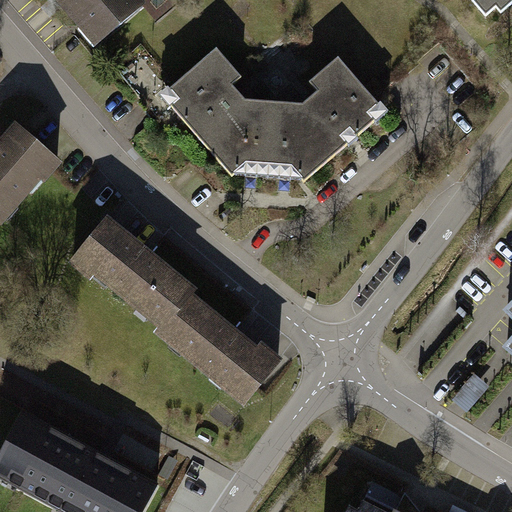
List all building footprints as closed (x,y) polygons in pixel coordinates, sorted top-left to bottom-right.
[(63,0),(99,44),(151,4),(147,0),(63,0)] [(511,0),(471,0),(486,18),(497,9),(501,15),(511,5),(511,0)] [(245,168),(270,171),(275,104),(244,101),(233,89),(244,80),(217,49),(171,89),(163,96),(173,109),(234,177),(245,168)] [(163,96),(171,89),(143,55),(118,75),(157,122),(173,109),(163,96)] [(275,104),(270,171),(295,172),(304,183),(387,113),(341,59),(309,85),(318,96),(306,106),(275,104)] [(0,225),(4,229),(44,182),(48,185),(65,165),(18,125),(0,146),(0,225)] [(193,294),(106,221),(67,268),(88,286),(92,282),(157,336),(190,297),(193,294)] [(190,297),(157,336),(155,339),(243,413),(283,365),(261,347),(256,352),(190,297)] [(511,345),(507,351),(511,355),(511,306),(503,316),(511,324),(511,345)] [(105,458),(24,415),(0,459),(0,479),(60,511),(147,511),(161,489),(105,458)] [(379,511),(360,502),(348,511),(379,511)]
